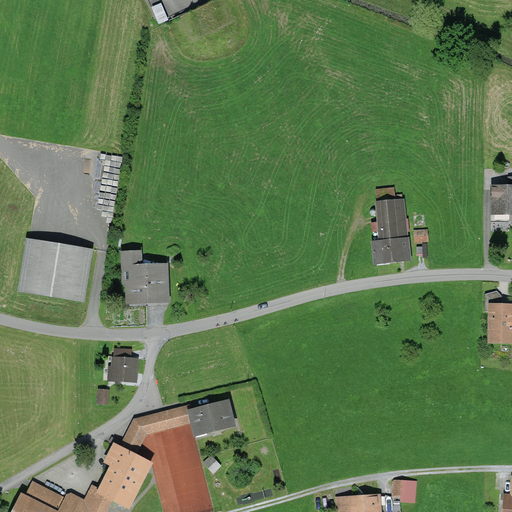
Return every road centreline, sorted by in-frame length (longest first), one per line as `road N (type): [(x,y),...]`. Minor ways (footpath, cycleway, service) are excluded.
road 1 (unclassified): [(511,276),(367,283),(157,333)]
road 2 (residential): [(0,488),(128,411),(143,388),(157,333)]
road 3 (residential): [(321,488),(411,472),(511,468)]
road 4 (unknown): [(93,333),(96,246),(24,181)]
road 5 (residential): [(157,333),(63,331),(0,319)]
